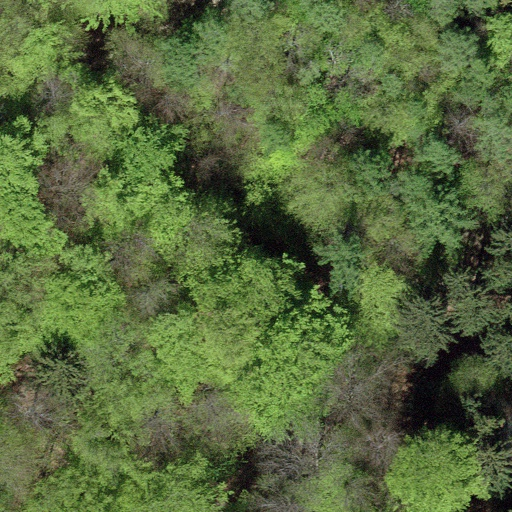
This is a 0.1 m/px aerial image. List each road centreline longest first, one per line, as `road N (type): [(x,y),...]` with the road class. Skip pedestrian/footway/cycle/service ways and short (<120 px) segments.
road 1 (track): [(511,197),(269,410),(198,511)]
road 2 (track): [(0,102),(186,0)]
